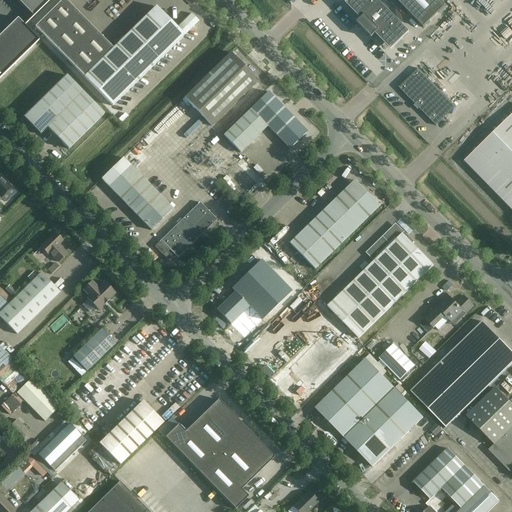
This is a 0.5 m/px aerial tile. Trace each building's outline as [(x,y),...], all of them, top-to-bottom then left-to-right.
[(16,0),(20,4),(21,3),(34,16),(50,0),(16,0)] [(62,0),(34,27),(83,77),(112,106),(198,21),(191,14),(176,28),(155,7),(112,49),(64,0),(62,0)] [(408,31),(377,0),(349,0),(345,4),(361,19),(357,23),(361,27),(360,28),(361,28),(362,28),(367,34),(367,35),(368,34),(372,38),(376,35),(391,50),(409,33),(408,31)] [(445,6),(438,0),(395,0),(423,28),(445,6)] [(0,77),(38,40),(17,18),(0,35),(0,77)] [(211,126),(258,81),(230,53),(184,98),(211,126)] [(418,68),(398,87),(436,126),(455,106),(418,68)] [(40,135),(47,128),(68,149),(104,114),(83,93),(66,75),(23,118),(40,135)] [(289,149),(307,132),(267,92),(250,109),(289,149)] [(240,153),(267,127),(249,109),(223,135),(240,153)] [(511,210),(511,114),(464,161),(511,210)] [(101,179),(108,187),(151,231),(173,209),(123,158),(101,179)] [(0,197),(0,198),(11,187),(0,175),(0,197)] [(354,181),(332,202),(289,243),(314,269),(379,207),(354,181)] [(200,202),(160,240),(154,246),(168,261),(173,256),(167,251),(169,249),(177,258),(216,220),(200,202)] [(358,338),(433,265),(412,243),(413,242),(396,224),(366,253),(374,261),(327,307),(358,338)] [(62,241),(54,233),(40,247),(41,248),(41,251),(45,254),(47,254),(48,255),(49,254),(58,262),(66,254),(58,245),(62,241)] [(235,292),(216,310),(243,338),(291,291),(261,260),(231,288),(235,292)] [(59,292),(40,273),(0,312),(0,317),(16,334),(59,292)] [(86,299),(98,310),(104,304),(104,305),(109,300),(115,294),(104,282),(98,288),(91,281),(82,290),(89,296),(86,299)] [(445,293),(440,298),(444,302),(438,308),(437,306),(424,319),(433,328),(445,316),(454,325),(473,306),(463,296),(455,303),(445,293)] [(511,351),(482,321),(410,392),(446,428),(511,363),(511,351)] [(331,328),(289,369),(303,383),(294,392),(301,399),(352,350),(331,328)] [(72,357),(86,371),(115,343),(101,329),(72,357)] [(379,359),(400,380),(414,366),(393,345),(379,359)] [(315,408),(344,438),(394,388),(366,359),(315,408)] [(31,378),(16,393),(44,422),(59,407),(31,378)] [(394,388),(344,438),(372,467),(423,418),(394,388)] [(511,405),(495,388),(466,416),(494,445),(488,450),(511,474),(511,472),(511,405)] [(165,437),(235,510),(248,497),(241,489),(274,457),(218,400),(185,432),(178,425),(165,437)] [(119,465),(163,423),(142,402),(99,444),(119,465)] [(429,430),(435,436),(442,430),(435,423),(429,430)] [(68,424),(38,454),(54,471),(85,441),(68,424)] [(448,449),(413,482),(430,500),(442,489),(461,509),(457,511),(487,511),(499,501),(484,486),(448,449)] [(149,511),(119,481),(87,511),(149,511)] [(65,511),(78,501),(60,483),(30,511),(65,511)] [(0,485),(0,511),(13,511),(15,510),(3,498),(8,493),(0,485)] [(297,511),(309,511),(318,502),(308,492),(292,506),(297,511)]
